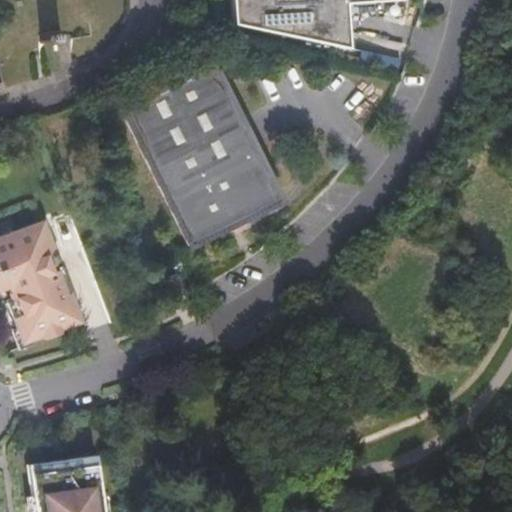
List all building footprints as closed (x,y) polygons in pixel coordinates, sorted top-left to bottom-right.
[(32,0),(39,42),(54,39),(68,37),(89,34),(83,0),(32,0)] [(234,0),(236,21),(343,47),(351,49),(348,4),(397,0),(234,0)] [(239,117),(212,62),(121,107),(188,243),(225,226),(227,229),(244,221),(242,216),(279,199),(239,117)] [(42,223),(0,237),(0,295),(9,292),(11,300),(6,302),(20,340),(41,332),(54,328),(75,320),(42,223)] [(184,287),(174,270),(156,281),(165,297),(184,287)] [(55,331),(54,328),(41,332),(42,336),(55,331)] [(98,511),(93,460),(27,468),(31,511),(98,511)]
